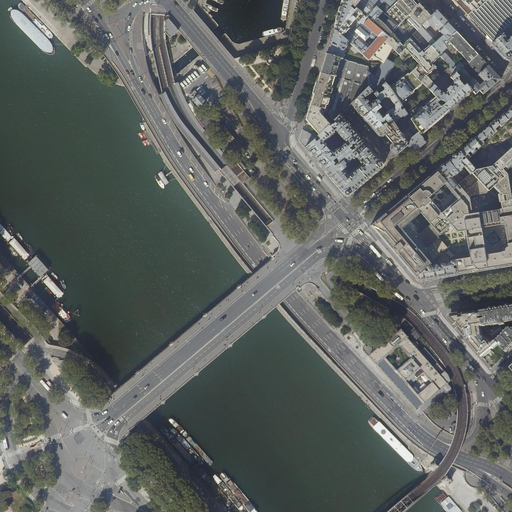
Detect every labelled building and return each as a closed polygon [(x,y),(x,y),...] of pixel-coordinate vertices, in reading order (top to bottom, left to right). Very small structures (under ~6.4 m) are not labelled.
[(358,22),(364,15),(346,0),(342,0),(341,4),(335,23),(334,28),(342,36),(349,29),(348,28),(352,24),(355,20),(358,22)] [(369,0),(368,0),(346,0),(364,15),(389,37),(392,33),(399,25),(385,14),(397,0),(369,0)] [(417,0),(397,0),(385,14),(399,25),(406,18),(419,2),(417,0)] [(511,0),(451,0),(453,1),(454,0),(460,6),(464,10),(462,12),(465,15),(466,13),(468,15),(467,17),(469,19),(471,18),(475,22),(489,38),(491,39),(489,41),(492,44),(493,42),(502,34),(506,29),(511,23),(511,0)] [(426,22),(432,15),(429,12),(424,8),(419,2),(406,18),(407,20),(406,21),(410,25),(412,25),(413,25),(414,25),(418,30),(417,30),(418,31),(426,22)] [(437,10),(426,22),(418,31),(427,41),(431,45),(436,50),(456,31),(452,27),(444,18),(437,10)] [(349,29),(342,36),(348,41),(353,46),(358,50),(368,60),(385,41),(389,37),(364,15),(358,22),(355,20),(352,24),(348,28),(349,29)] [(178,30),(168,17),(165,20),(165,31),(169,37),(174,33),(178,30)] [(511,23),(506,29),(511,35),(509,37),(509,38),(508,39),(509,40),(508,41),(505,38),(505,37),(502,34),(493,42),(492,44),(498,50),(506,59),(509,59),(511,58),(511,56),(511,23)] [(427,41),(418,31),(417,30),(418,30),(414,25),(413,25),(412,25),(413,26),(417,30),(412,35),(420,43),(421,41),(424,44),(427,41)] [(343,59),(348,41),(342,36),(334,28),(330,41),(326,54),(343,59)] [(436,50),(440,55),(447,62),(451,67),(456,72),(456,73),(457,73),(463,68),(468,64),(478,55),(474,50),(462,38),(456,31),(436,50)] [(432,63),(439,57),(439,56),(440,55),(436,50),(431,45),(430,46),(425,51),(424,49),(423,49),(422,51),(411,39),(408,39),(402,45),(400,43),(394,37),(394,35),(392,33),(389,37),(385,41),(401,55),(399,57),(403,62),(408,57),(409,57),(411,55),(419,64),(417,65),(417,67),(411,71),(422,82),(427,88),(433,83),(427,76),(427,77),(426,76),(435,68),(435,66),(432,63)] [(385,83),(399,57),(401,55),(385,41),(368,60),(368,66),(368,87),(372,92),(373,93),(374,94),(377,91),(382,86),(385,83)] [(368,66),(343,59),(326,54),(323,62),(320,72),(368,87),(368,66)] [(483,95),(501,79),(496,73),(494,71),(489,65),(483,59),(478,55),(468,64),(484,81),(480,85),(463,68),(457,73),(459,76),(459,77),(466,84),(471,89),(473,87),(475,90),(473,92),(475,94),(475,95),(483,95)] [(445,72),(451,67),(447,62),(441,68),(445,72)] [(154,63),(148,66),(151,73),(157,71),(154,63)] [(456,72),(451,67),(445,72),(450,77),(451,76),(456,72)] [(421,83),(422,82),(411,71),(409,74),(408,73),(403,77),(402,77),(400,80),(394,84),(391,88),(390,88),(400,104),(405,100),(404,98),(406,96),(409,93),(410,92),(413,90),(416,87),(421,83)] [(368,87),(320,72),(318,80),(313,95),(310,104),(324,109),(323,113),(332,121),(334,120),(341,114),(350,105),(351,103),(368,87)] [(459,76),(457,73),(456,73),(452,77),(450,78),(454,82),(454,83),(454,84),(454,85),(452,87),(451,87),(450,87),(447,89),(447,90),(447,91),(445,93),(444,93),(443,92),(442,92),(442,93),(433,83),(427,88),(435,97),(444,106),(445,106),(449,110),(461,100),(464,98),(472,91),(471,89),(466,84),(459,77),(459,76)] [(180,104),(186,102),(179,83),(173,85),(180,104)] [(377,91),(374,94),(376,96),(377,98),(379,101),(388,96),(395,106),(394,108),(393,109),(392,108),(386,112),(387,113),(388,115),(391,114),(392,116),(390,117),(391,119),(394,123),(397,120),(397,119),(403,116),(407,114),(407,113),(403,108),(401,110),(400,108),(400,106),(401,105),(400,104),(390,88),(389,87),(385,83),(382,86),(384,88),(384,90),(379,93),(377,91)] [(380,103),(379,101),(377,98),(369,105),(367,103),(368,102),(368,101),(367,100),(366,100),(364,98),(372,92),(368,87),(351,103),(359,112),(363,117),(380,103)] [(206,103),(198,94),(197,95),(195,92),(190,96),(193,99),(192,99),(199,108),(206,103)] [(449,110),(445,106),(444,106),(435,97),(433,99),(430,101),(429,102),(426,104),(422,108),(421,108),(422,109),(420,110),(419,110),(418,109),(416,107),(407,113),(407,114),(410,119),(418,131),(419,132),(421,134),(435,122),(446,113),(449,110)] [(390,117),(388,115),(387,113),(382,116),(379,112),(378,112),(377,112),(377,111),(382,106),(380,103),(363,117),(367,122),(375,131),(391,119),(390,117)] [(331,122),(332,121),(323,113),(324,109),(310,104),(306,116),(305,119),(319,135),(331,122)] [(511,105),(504,113),(502,114),(507,120),(511,114),(511,105)] [(227,154),(231,151),(236,147),(232,142),(236,139),(227,128),(209,115),(208,118),(203,115),(200,112),(196,115),(201,123),(207,131),(211,127),(225,137),(219,145),(227,154)] [(341,114),(334,120),(335,122),(333,124),(331,122),(319,135),(317,136),(319,138),(318,139),(316,141),(314,139),(305,148),(314,158),(325,171),(353,147),(351,145),(353,144),(355,145),(362,139),(359,136),(356,132),(353,129),(341,114)] [(493,186),(499,193),(498,194),(499,202),(500,202),(502,209),(511,206),(511,177),(511,170),(511,168),(511,114),(507,120),(494,133),(484,143),(480,146),(467,159),(475,169),(470,174),(464,179),(458,184),(469,196),(485,193),(493,186)] [(494,133),(507,120),(502,114),(489,125),(488,126),(494,133)] [(397,128),(394,123),(391,119),(375,131),(379,136),(382,136),(383,137),(383,139),(383,141),(384,141),(385,143),(387,144),(388,145),(389,145),(390,146),(390,149),(394,153),(397,154),(402,149),(407,145),(406,144),(407,143),(397,128)] [(416,133),(418,131),(410,119),(408,121),(416,133)] [(494,133),(488,126),(475,137),(474,138),(480,146),(484,143),(494,133)] [(424,139),(421,134),(419,132),(410,139),(399,127),(397,128),(407,143),(406,144),(407,145),(414,152),(420,147),(426,142),(424,139)] [(304,147),(305,148),(314,139),(315,138),(312,135),(308,132),(302,130),(299,141),(300,142),(304,147)] [(459,150),(464,156),(466,158),(467,159),(480,146),(474,138),(472,140),(459,150)] [(353,147),(325,171),(335,183),(345,195),(349,195),(352,193),(361,185),(365,181),(370,178),(380,169),(381,168),(382,167),(382,163),(367,145),(363,141),(362,139),(355,145),(353,147)] [(461,158),(464,156),(459,150),(451,157),(448,160),(458,173),(461,170),(461,169),(464,166),(470,174),(475,169),(467,159),(466,158),(463,160),(461,158)] [(226,163),(243,184),(245,182),(249,178),(244,171),(246,169),(236,156),(230,161),(229,161),(227,162),(226,163)] [(445,163),(436,170),(441,175),(443,173),(445,175),(442,177),(452,189),(457,185),(457,184),(451,177),(453,175),(454,176),(458,173),(448,160),(445,163)] [(436,170),(434,171),(433,173),(413,189),(406,196),(420,212),(429,222),(439,235),(451,225),(452,226),(464,215),(471,214),(469,197),(468,196),(469,196),(458,184),(457,184),(457,185),(452,189),(442,177),(441,175),(436,170)] [(423,228),(414,218),(420,212),(406,196),(402,198),(399,201),(391,208),(370,226),(371,226),(378,230),(383,233),(387,236),(390,239),(392,241),(394,244),(396,247),(398,251),(399,255),(399,258),(399,259),(405,265),(415,278),(430,264),(447,249),(448,248),(449,247),(439,235),(429,222),(423,228)] [(449,251),(453,256),(454,256),(454,260),(456,269),(457,275),(467,273),(473,272),(490,270),(510,266),(511,265),(511,206),(502,209),(471,214),(464,215),(452,226),(457,232),(465,230),(468,246),(461,252),(460,252),(456,255),(449,247),(448,248),(447,249),(449,251)] [(396,247),(394,244),(392,241),(390,239),(385,243),(399,259),(399,258),(399,255),(398,251),(396,247)] [(36,256),(27,264),(30,267),(40,278),(41,277),(48,270),(36,256)] [(457,275),(456,269),(454,260),(449,260),(449,262),(435,264),(432,266),(430,264),(415,278),(416,279),(418,281),(423,280),(438,278),(440,278),(457,275)] [(47,275),(41,280),(57,298),(63,293),(47,275)] [(306,286),(301,290),(307,296),(312,292),(306,286)] [(511,306),(501,308),(483,311),(485,327),(501,324),(501,326),(507,325),(507,323),(511,322),(511,306)] [(485,327),(483,311),(466,313),(454,316),(453,316),(452,316),(451,317),(451,319),(451,320),(460,331),(472,344),(482,335),(481,327),(485,327)] [(501,327),(490,335),(492,337),(503,330),(501,328),(501,327)] [(510,328),(497,342),(499,344),(507,352),(511,346),(511,328),(510,328)] [(451,389),(447,384),(450,382),(448,375),(424,348),(421,352),(418,349),(419,348),(419,346),(418,346),(418,344),(417,343),(415,342),(413,342),(411,343),(407,338),(408,338),(401,331),(383,347),(379,351),(378,350),(367,358),(376,367),(376,366),(416,412),(420,409),(420,408),(442,389),(446,393),(447,393),(451,391),(451,389)] [(420,336),(415,331),(408,336),(412,340),(416,340),(420,336)] [(493,345),(490,341),(488,342),(482,335),(472,344),(477,351),(483,358),(499,344),(497,342),(497,341),(493,345)] [(495,364),(502,356),(507,352),(499,344),(483,358),(487,362),(491,368),(495,364)] [(423,412),(445,393),(442,389),(420,408),(423,412)] [(13,480),(10,475),(9,475),(4,478),(7,483),(12,480),(13,480)]
